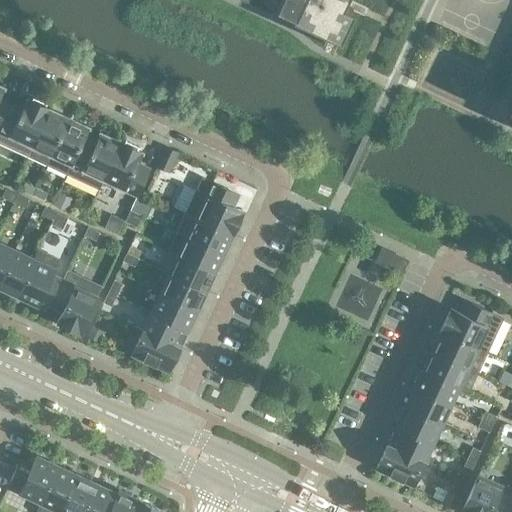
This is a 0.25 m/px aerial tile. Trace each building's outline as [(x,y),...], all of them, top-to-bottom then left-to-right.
[(262,0),(275,6),(274,6),(291,14),(290,16),(334,37),(339,39),(352,9),(342,5),(344,0),(262,0)] [(0,125),(10,105),(0,100),(0,96),(4,88),(1,87),(2,86),(1,86),(0,86),(0,125)] [(0,141),(28,154),(49,109),(45,107),(46,104),(33,97),(31,101),(26,98),(25,100),(25,101),(23,105),(23,104),(23,105),(21,110),(10,105),(0,125),(0,141)] [(47,163),(68,118),(67,117),(66,117),(62,115),(62,114),(61,115),(49,109),(28,154),(47,163)] [(67,173),(88,127),(86,126),(82,124),(81,124),(68,118),(47,163),(67,173)] [(98,187),(119,142),(107,136),(106,135),(106,136),(102,134),(102,133),(101,134),(99,132),(94,144),(83,139),(89,128),(88,127),(67,173),(98,187)] [(119,142),(98,187),(99,188),(103,179),(137,195),(148,170),(136,164),(139,159),(139,160),(139,159),(141,155),(142,154),(141,154),(142,152),(137,150),(139,147),(125,141),(124,144),(119,142)] [(177,151),(166,146),(156,167),(167,172),(177,151)] [(203,178),(186,212),(232,233),(242,211),(232,206),(237,194),(203,178)] [(33,194),(36,187),(25,182),(22,189),(33,194)] [(47,193),(36,187),(33,194),(43,200),(47,193)] [(13,202),(16,194),(5,189),(2,196),(13,202)] [(60,192),(55,204),(67,209),(72,198),(60,192)] [(28,199),(16,194),(13,202),(24,207),(28,199)] [(143,202),(135,198),(130,209),(138,213),(143,202)] [(52,220),(56,212),(44,207),(41,215),(52,220)] [(142,215),(138,213),(130,209),(124,221),(136,227),(142,215)] [(67,218),(56,212),(52,220),(51,224),(62,229),(67,218)] [(232,233),(186,212),(186,213),(195,217),(186,236),(222,253),(228,240),(229,241),(229,240),(230,236),(231,236),(231,235),(232,233)] [(110,214),(104,228),(117,234),(123,221),(110,214)] [(87,227),(84,235),(95,240),(99,232),(87,227)] [(222,253),(186,236),(177,254),(214,271),(219,260),(220,260),(219,259),(221,256),(222,256),(222,255),(221,255),(222,253)] [(0,279),(14,250),(0,242),(0,279)] [(130,245),(126,253),(138,258),(141,250),(130,245)] [(406,260),(382,249),(381,250),(382,250),(378,260),(377,260),(376,261),(400,272),(406,260)] [(17,295),(38,250),(37,250),(33,258),(14,250),(0,279),(0,287),(4,289),(4,290),(17,295)] [(50,306),(62,280),(51,275),(58,260),(38,250),(17,295),(19,296),(19,297),(20,297),(23,298),(23,299),(24,299),(37,305),(39,301),(50,306)] [(138,258),(126,253),(122,260),(134,266),(138,258)] [(214,271),(177,254),(169,273),(205,290),(210,279),(211,279),(211,278),(212,274),(213,274),(213,273),(214,271)] [(62,280),(50,306),(61,312),(56,322),(59,323),(59,324),(60,324),(64,326),(65,326),(80,333),(97,296),(101,287),(66,271),(62,280)] [(205,290),(169,273),(160,291),(196,308),(202,297),(202,296),(204,293),(205,292),(204,292),(205,290)] [(116,296),(122,283),(114,280),(108,292),(116,296)] [(196,308),(160,291),(150,312),(187,329),(193,315),(194,316),(194,315),(193,315),(195,311),(196,311),(196,310),(196,308)] [(111,306),(116,296),(108,292),(103,303),(111,306)] [(485,351),(501,317),(466,301),(460,313),(450,308),(440,330),(485,351)] [(187,329),(150,312),(142,329),(133,325),(133,326),(178,347),(184,335),(185,335),(184,334),(186,331),(187,330),(186,330),(187,329)] [(98,341),(103,330),(92,325),(87,336),(98,341)] [(141,357),(168,370),(178,347),(133,326),(122,349),(136,355),(136,356),(137,355),(140,357),(140,358),(141,358),(141,357)] [(476,371),(485,351),(440,330),(439,332),(438,332),(438,333),(437,337),(436,337),(436,338),(430,350),(476,371)] [(467,390),(476,371),(430,350),(429,352),(429,353),(427,356),(427,357),(422,368),(467,390)] [(458,386),(467,390),(422,368),(421,371),(420,370),(420,371),(419,375),(418,375),(418,376),(413,387),(450,404),(458,386)] [(441,422),(450,404),(413,387),(412,389),(411,390),(412,390),(410,393),(409,394),(410,394),(404,405),(441,422)] [(432,442),(441,422),(404,405),(404,407),(403,407),(403,408),(401,412),(401,413),(395,425),(432,442)] [(492,424),(496,416),(484,411),(481,419),(492,424)] [(489,432),(492,424),(481,419),(477,426),(489,432)] [(423,462),(432,442),(395,425),(394,427),(394,428),(392,431),(392,432),(386,445),(423,462)] [(423,462),(386,445),(376,467),(402,479),(402,480),(403,480),(407,481),(406,482),(407,482),(412,484),(423,462)] [(480,451),(472,447),(467,458),(474,462),(480,451)] [(37,511),(58,466),(56,465),(56,464),(56,465),(52,463),(52,462),(51,462),(36,455),(31,466),(19,460),(7,486),(41,502),(36,511),(37,511)] [(469,473),(474,462),(467,458),(461,470),(469,473)] [(39,511),(60,511),(78,475),(76,474),(75,473),(75,474),(71,472),(72,472),(71,471),(71,472),(58,466),(37,511),(39,511)] [(488,511),(489,511),(490,511),(501,511),(511,490),(478,474),(461,511),(463,511),(488,511)] [(84,511),(97,484),(95,483),(96,483),(95,482),(95,483),(91,481),(90,480),(90,481),(78,475),(60,511),(61,511),(62,511),(61,511),(84,511)] [(108,511),(119,490),(118,490),(116,493),(115,492),(114,492),(111,490),(110,490),(97,484),(84,511),(108,511)] [(132,511),(138,499),(136,498),(136,497),(135,498),(132,496),(131,495),(131,496),(119,490),(108,511),(132,511)] [(511,511),(511,490),(501,511),(511,511)] [(458,497),(447,492),(442,502),(453,507),(458,497)] [(159,511),(161,510),(138,499),(132,511),(159,511)]
